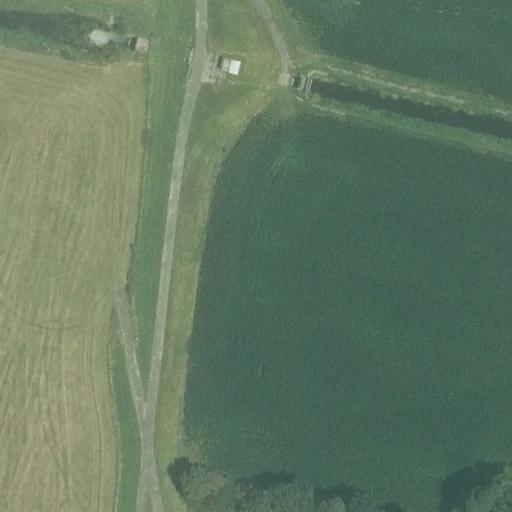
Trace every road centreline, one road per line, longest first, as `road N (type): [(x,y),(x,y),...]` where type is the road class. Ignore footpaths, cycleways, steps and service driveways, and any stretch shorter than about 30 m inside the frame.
road 1 (track): [(203,0),(140,511)]
road 2 (track): [(149,438),(118,289)]
